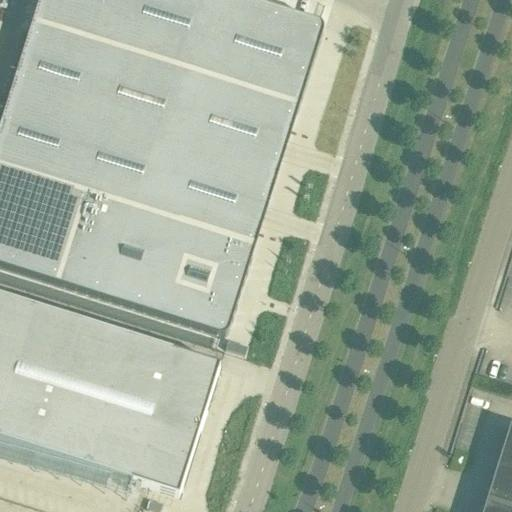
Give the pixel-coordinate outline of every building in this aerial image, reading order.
[(40,0),(0,128),(0,269),(218,339),(219,340),(221,340),(222,340),(224,339),(225,339),(226,338),(227,337),(228,335),(229,334),(237,307),(237,306),(237,305),(237,304),(236,303),(236,302),(235,302),(234,302),(238,289),(239,290),(240,290),(241,289),(242,289),(243,288),(243,287),(244,287),(252,260),(252,258),(252,257),(252,255),(252,254),(251,252),(250,251),(249,250),(247,249),(289,117),(291,118),(292,118),(294,117),(295,117),(297,116),(298,115),(299,113),(299,112),(323,37),(323,36),(323,34),(323,33),(323,31),(322,30),(321,29),(320,28),(319,27),(317,27),(233,0),(40,0)] [(0,300),(0,444),(148,491),(178,500),(219,370),(0,300)] [(52,300),(48,313),(174,350),(178,337),(52,300)] [(511,511),(511,429),(509,428),(491,486),(482,511),(511,511)] [(148,502),(144,511),(160,511),(162,507),(148,502)]
